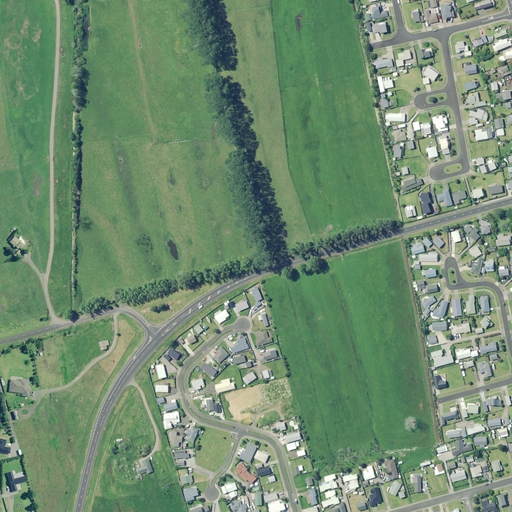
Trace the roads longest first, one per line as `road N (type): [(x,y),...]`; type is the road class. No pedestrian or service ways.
road 1 (primary): [(511,200),(249,275),(157,337)]
road 2 (primary): [(157,337),(109,402),(77,511)]
road 3 (residential): [(0,341),(119,308),(157,337)]
road 4 (unknown): [(137,358),(178,511)]
